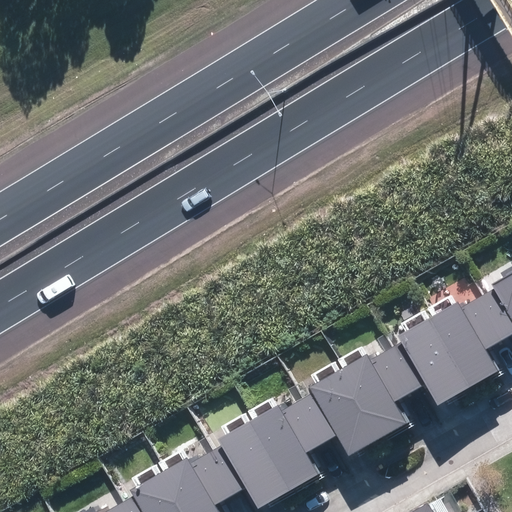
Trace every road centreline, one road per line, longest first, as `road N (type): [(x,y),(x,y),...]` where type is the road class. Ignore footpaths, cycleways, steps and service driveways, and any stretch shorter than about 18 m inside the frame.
road 1 (motorway): [(507,0),(0,306)]
road 2 (motorway): [(0,200),(332,0)]
road 3 (residential): [(511,420),(348,511)]
